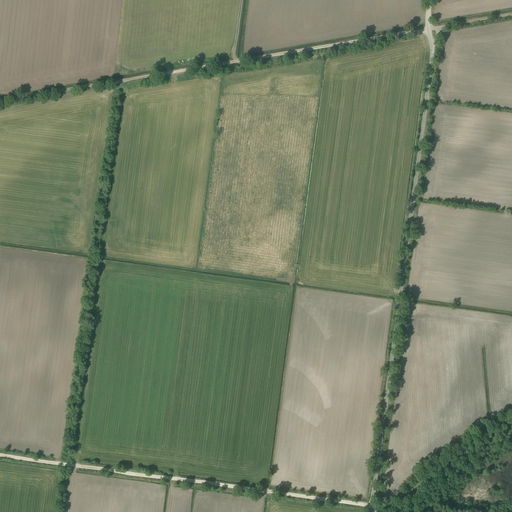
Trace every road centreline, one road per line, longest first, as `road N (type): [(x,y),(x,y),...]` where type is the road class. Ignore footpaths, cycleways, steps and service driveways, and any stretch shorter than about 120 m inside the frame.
road 1 (unclassified): [(432,46),(371,506)]
road 2 (track): [(415,32),(0,102)]
road 3 (track): [(0,455),(371,506)]
